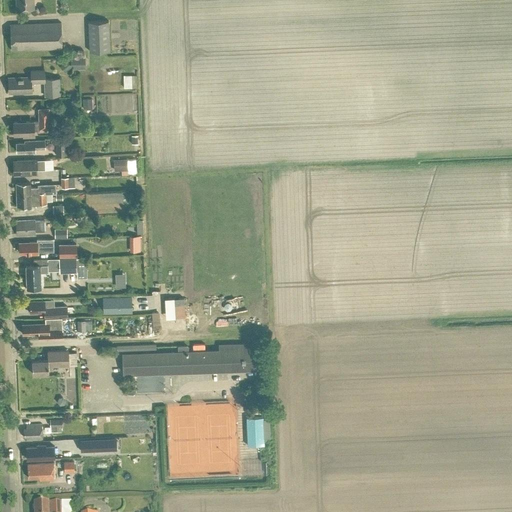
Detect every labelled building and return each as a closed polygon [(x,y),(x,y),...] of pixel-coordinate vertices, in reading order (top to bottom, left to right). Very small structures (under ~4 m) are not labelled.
[(33,0),(16,0),(17,8),(34,8),(33,0)] [(88,21),(89,51),(110,50),(109,20),(88,21)] [(10,24),(11,50),(62,48),(61,22),(10,24)] [(73,64),(68,59),(60,65),(65,71),(73,64)] [(8,92),(32,91),(32,81),(44,81),(45,95),(60,94),(60,76),(45,77),(44,69),(31,69),(31,74),(7,75),(8,92)] [(121,86),(134,86),(135,74),(121,74),(121,86)] [(81,98),(81,108),(90,108),(90,97),(81,98)] [(49,107),(38,107),(38,120),(13,121),(13,129),(16,129),(16,134),(24,134),(24,135),(33,135),(33,130),(39,130),(39,128),(50,128),(49,107)] [(71,153),(70,137),(67,137),(55,137),(56,154),(67,154),(67,153),(71,153)] [(24,141),(16,141),(16,143),(15,144),(15,147),(17,149),(17,150),(27,150),(28,151),(35,151),(35,148),(45,147),(44,139),(24,140),(24,141)] [(126,169),(126,157),(110,158),(111,170),(126,169)] [(45,158),(14,159),(14,174),(37,173),(37,168),(45,168),(45,158)] [(74,175),(68,176),(68,177),(61,177),(61,187),(75,186),(74,175)] [(39,186),(30,186),(30,182),(16,182),(16,195),(52,193),(52,192),(47,192),(56,191),(55,183),(39,183),(39,186)] [(47,203),(47,200),(53,200),(52,193),(16,195),(17,205),(30,205),(30,204),(47,203)] [(64,212),(64,204),(54,204),(54,212),(64,212)] [(44,219),(18,220),(18,222),(16,222),(16,231),(19,231),(20,235),(35,234),(35,230),(44,230),(44,219)] [(54,228),(54,237),(66,236),(66,227),(54,228)] [(129,234),(129,251),(139,250),(138,234),(129,234)] [(19,243),(19,251),(27,251),(27,253),(37,253),(37,251),(40,251),(40,250),(45,250),(45,246),(53,246),(53,238),(36,238),(36,241),(29,241),(29,243),(19,243)] [(58,243),(58,256),(76,255),(76,242),(58,243)] [(58,258),(58,272),(75,272),(75,257),(58,258)] [(24,265),(25,280),(26,289),(41,288),(40,279),(39,265),(47,264),(46,258),(33,259),(33,265),(24,265)] [(124,286),(124,272),(113,272),(112,286),(124,286)] [(98,296),(99,312),(130,311),(130,294),(98,296)] [(161,297),(162,317),(183,316),(182,296),(161,297)] [(54,317),(54,316),(56,316),(68,315),(67,309),(55,309),(55,308),(54,308),(54,307),(45,307),(44,300),(29,300),(30,312),(44,311),(45,317),(54,317)] [(40,323),(40,322),(22,323),(23,333),(39,333),(39,339),(62,338),(62,318),(49,318),(49,323),(40,323)] [(241,364),(256,364),(255,348),(249,348),(249,344),(238,344),(238,349),(238,350),(123,354),(124,373),(242,369),(241,364)] [(48,373),(48,365),(69,365),(69,349),(48,350),(48,359),(32,359),(32,373),(48,373)] [(247,417),(249,445),(265,444),(265,437),(271,437),(270,418),(264,419),(264,416),(247,417)] [(26,427),(24,428),(24,437),(27,437),(27,440),(43,439),(42,424),(26,424),(26,427)] [(108,438),(80,439),(81,450),(109,449),(117,449),(116,438),(108,438)] [(27,458),(55,457),(54,445),(45,445),(45,444),(37,444),(37,446),(26,446),(27,458)] [(74,471),(74,461),(64,461),(65,471),(74,471)] [(53,462),(28,463),(28,477),(40,477),(40,479),(54,479),(53,462)]
